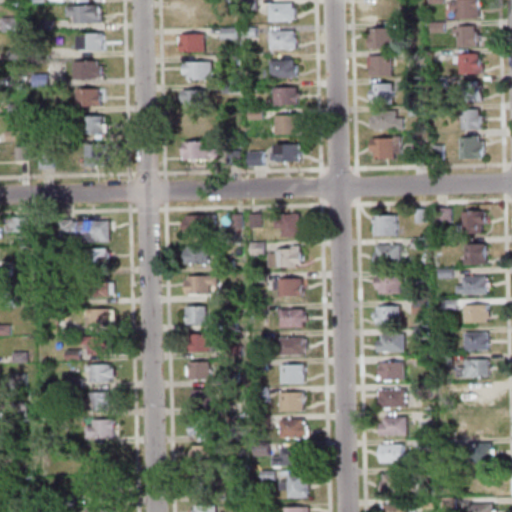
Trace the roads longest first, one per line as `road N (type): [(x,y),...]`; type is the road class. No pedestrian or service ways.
road 1 (residential): [(154,511),(139,0)]
road 2 (residential): [(346,511),(331,0)]
road 3 (residential): [(511,183),(0,196)]
